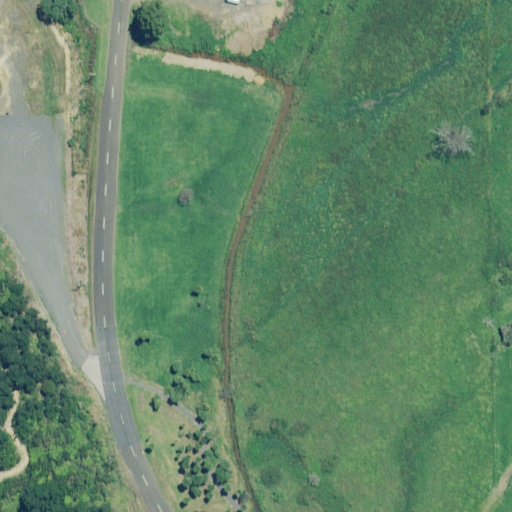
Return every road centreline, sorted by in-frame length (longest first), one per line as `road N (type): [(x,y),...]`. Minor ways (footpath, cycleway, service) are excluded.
road 1 (residential): [(122,0),(106,333),(124,428),(163,511)]
road 2 (track): [(0,199),(32,224),(113,382)]
